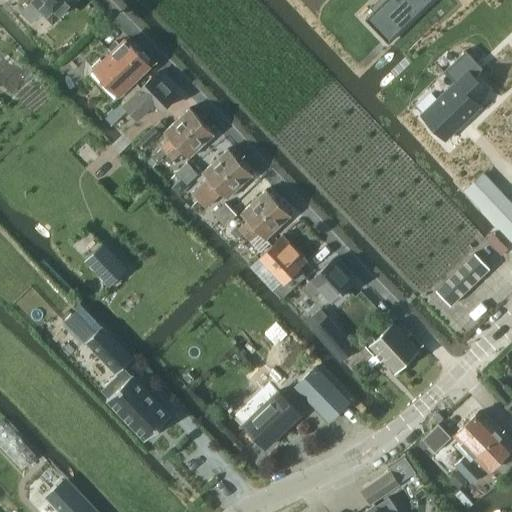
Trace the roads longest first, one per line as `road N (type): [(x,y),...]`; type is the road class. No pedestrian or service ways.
road 1 (residential): [(105,0),(459,371)]
road 2 (residential): [(242,511),(388,437),(459,371)]
